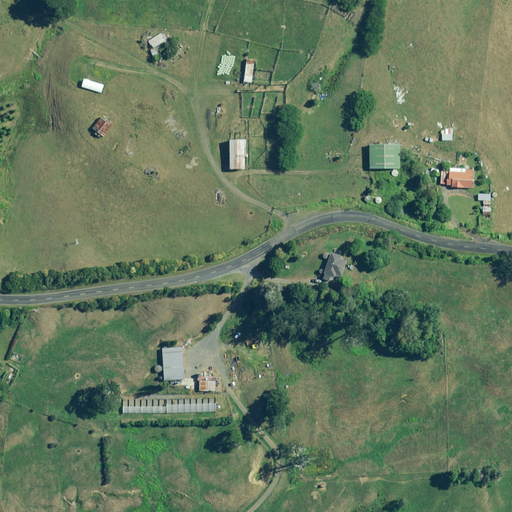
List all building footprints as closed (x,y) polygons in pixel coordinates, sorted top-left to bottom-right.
[(161,55),(157,48),(167,43),(163,35),(150,42),(155,50),(151,52),(155,58),(161,55)] [(255,65),(247,64),(245,82),(253,83),(255,65)] [(115,125),(104,116),(94,128),(105,137),(115,125)] [(454,140),(454,129),(443,129),(443,141),(454,140)] [(246,169),(246,140),(231,140),(231,169),(246,169)] [(401,169),(401,145),(371,144),(371,169),(401,169)] [(451,168),(451,171),(443,170),(442,184),(452,185),(451,186),(474,188),(475,170),(451,168)] [(479,194),(479,201),(484,201),(484,212),(492,212),(492,194),(479,194)] [(343,256),(331,252),(323,279),(333,282),(334,276),(343,279),(348,260),(342,259),(343,256)] [(187,379),(184,347),(163,348),(165,380),(187,379)] [(217,373),(200,373),(200,391),(216,391),(217,373)] [(167,399),(167,413),(217,412),(217,398),(167,399)]
